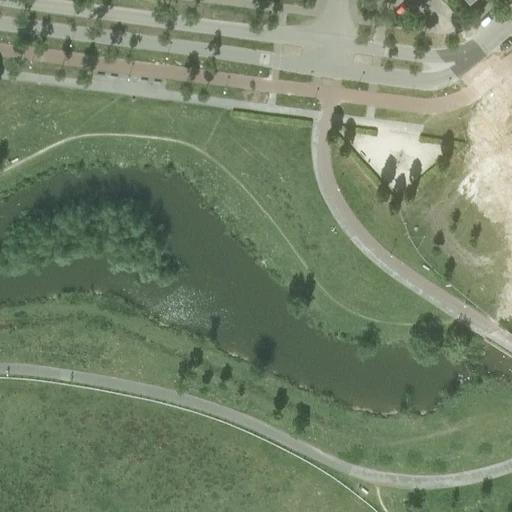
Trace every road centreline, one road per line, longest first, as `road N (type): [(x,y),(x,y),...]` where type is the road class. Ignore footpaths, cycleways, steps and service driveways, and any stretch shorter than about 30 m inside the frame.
road 1 (tertiary): [(329,44),(0,1)]
road 2 (tertiary): [(0,28),(326,73)]
road 3 (tertiary): [(326,73),(408,85),(452,82),(481,51)]
road 4 (tertiary): [(481,51),(420,58),(329,44)]
